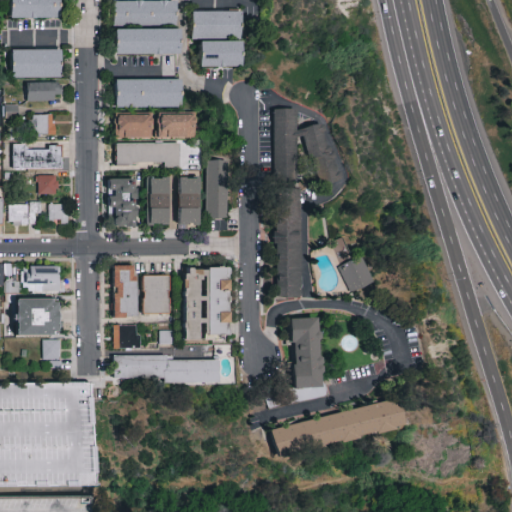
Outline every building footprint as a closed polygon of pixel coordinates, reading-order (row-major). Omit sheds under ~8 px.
[(7,0),(7,18),(59,18),(59,0),(7,0)] [(174,0),(112,0),(112,55),(175,55),(175,29),(174,29),(174,0)] [(191,36),(239,35),(239,10),(191,10),(191,36)] [(196,41),(196,67),(240,67),(240,41),(196,41)] [(58,77),(58,48),(9,48),(10,77),(58,77)] [(178,79),(111,79),(111,107),(178,107),(178,79)] [(59,100),(59,82),(24,82),(24,100),(59,100)] [(5,117),(18,116),(18,103),(4,104),(5,117)] [(329,183),(327,125),(294,125),(293,108),(270,108),(272,179),(303,178),(303,184),(329,183)] [(111,137),(147,137),(147,113),(111,113),(111,137)] [(190,137),(190,113),(154,113),(154,137),(190,137)] [(54,114),(31,114),(31,135),(54,135),(54,114)] [(115,144),(115,169),(177,170),(177,145),(115,144)] [(59,145),(10,145),(10,169),(59,169),(59,145)] [(202,219),(223,219),(223,160),(202,160),(202,219)] [(56,194),(56,175),(34,175),(34,194),(56,194)] [(165,177),(144,177),(144,225),(165,225),(165,177)] [(196,177),(174,177),(174,225),(196,225),(196,177)] [(133,179),(105,179),(105,226),(133,226),(133,179)] [(296,188),(272,188),(273,298),(297,298),(296,188)] [(6,225),(34,225),(34,215),(39,215),(39,203),(6,203),(6,225)] [(66,224),(66,204),(46,204),(46,224),(66,224)] [(348,292),(368,282),(356,258),(336,268),(348,292)] [(59,266),(22,266),(22,292),(59,292),(59,266)] [(109,317),(134,317),(134,266),(109,266),(109,317)] [(225,340),(225,267),(180,267),(180,341),(225,340)] [(167,275),(139,275),(139,314),(167,314),(167,275)] [(12,298),(12,335),(56,335),(56,298),(12,298)] [(286,319),(290,401),(326,399),(325,381),(317,382),(314,317),(286,319)] [(111,348),(138,348),(138,325),(111,325),(111,348)] [(172,343),(172,329),(160,329),(160,343),(172,343)] [(59,340),(41,339),(40,360),(58,361),(59,340)] [(161,383),(216,383),(216,358),(111,358),(111,378),(161,378),(161,383)] [(88,383),(0,383),(0,485),(88,485),(88,383)] [(395,428),(389,401),(267,428),(273,456),(395,428)] [(84,511),(84,498),(0,498),(0,511),(84,511)]
